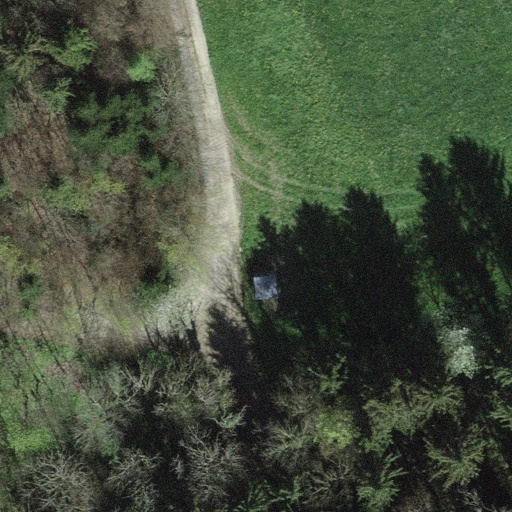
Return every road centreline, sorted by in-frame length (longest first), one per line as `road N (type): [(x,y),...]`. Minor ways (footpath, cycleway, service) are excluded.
road 1 (track): [(219,305),(158,0)]
road 2 (track): [(219,305),(87,306),(0,296)]
road 3 (track): [(219,305),(268,511)]
